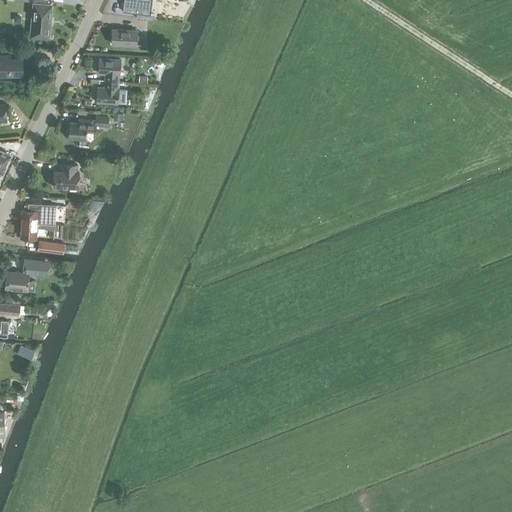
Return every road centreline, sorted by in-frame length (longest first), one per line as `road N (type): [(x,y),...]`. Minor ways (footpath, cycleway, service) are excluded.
road 1 (residential): [(0,212),(98,0)]
road 2 (track): [(365,0),(511,95)]
